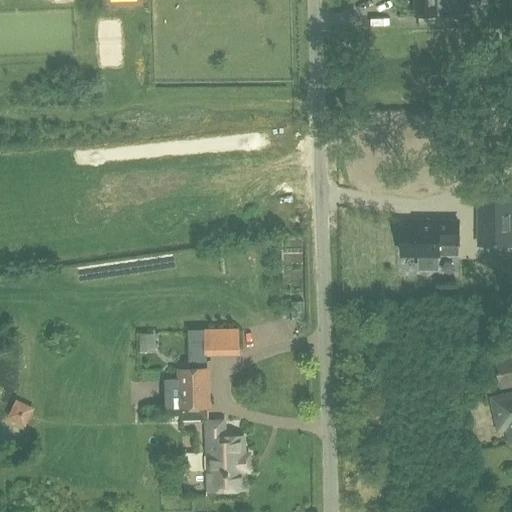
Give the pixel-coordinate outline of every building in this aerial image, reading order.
[(459,0),(415,0),(416,15),(437,15),(437,16),(452,16),(459,8),(459,0)] [(510,96),(510,82),(490,82),(490,96),(510,96)] [(511,244),(511,198),(478,198),(478,245),(511,244)] [(402,226),(402,254),(419,254),(419,269),(437,269),(437,254),(439,254),(458,254),(458,245),(458,220),(417,220),(417,226),(402,226)] [(471,267),(470,257),(449,259),(450,268),(471,267)] [(206,350),(205,329),(189,329),(189,363),(208,363),(208,350),(206,350)] [(215,360),(250,361),(251,331),(216,330),(215,360)] [(501,387),(511,384),(511,355),(495,359),(501,387)] [(206,381),(206,371),(207,371),(207,370),(180,371),(181,410),(207,409),(207,382),(207,381),(206,381)] [(511,394),(493,399),(494,406),(495,406),(496,414),(509,411),(511,423),(511,426),(509,432),(510,438),(511,443),(511,394)] [(33,411),(16,403),(9,417),(26,426),(33,411)] [(224,438),(224,422),(207,422),(207,423),(206,423),(207,458),(209,458),(210,472),(207,472),(208,490),(245,489),(245,472),(249,472),(248,454),(244,454),(244,437),(224,438)]
